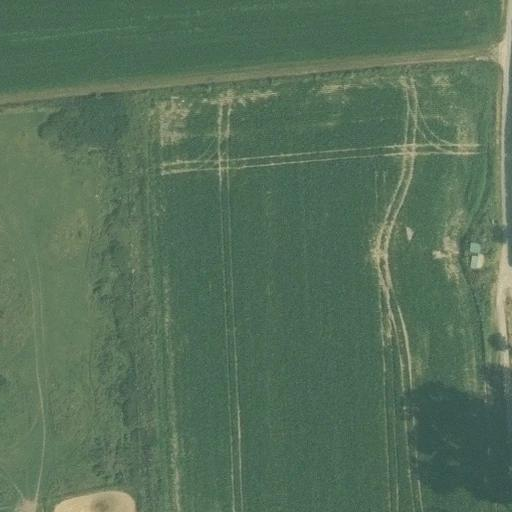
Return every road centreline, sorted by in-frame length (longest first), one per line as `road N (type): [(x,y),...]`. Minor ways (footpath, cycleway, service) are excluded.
road 1 (unclassified): [(499,236),(511,0)]
road 2 (track): [(511,444),(499,236)]
